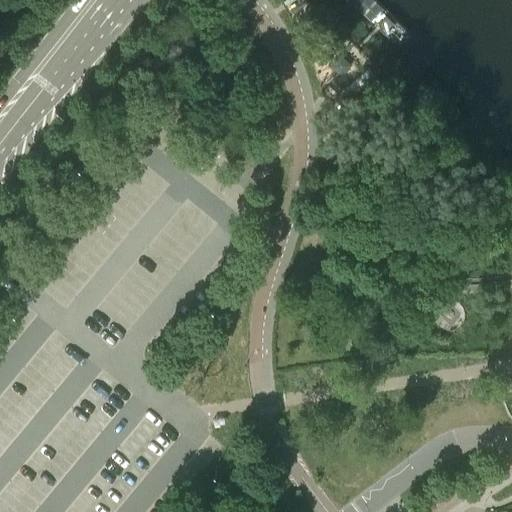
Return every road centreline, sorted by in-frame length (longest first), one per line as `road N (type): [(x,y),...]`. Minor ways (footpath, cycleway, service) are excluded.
road 1 (primary): [(0,139),(109,0)]
road 2 (tertiary): [(356,511),(444,447),(511,437)]
